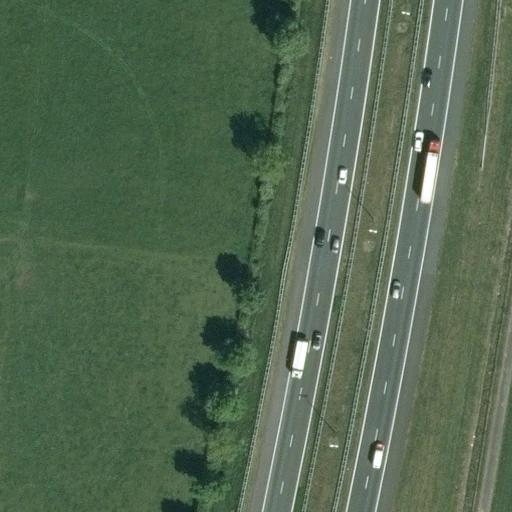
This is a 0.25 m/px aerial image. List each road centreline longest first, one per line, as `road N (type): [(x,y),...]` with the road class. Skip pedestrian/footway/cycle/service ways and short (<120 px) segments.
road 1 (motorway): [(362,0),(314,322),(274,511)]
road 2 (motorway): [(361,511),(450,0)]
